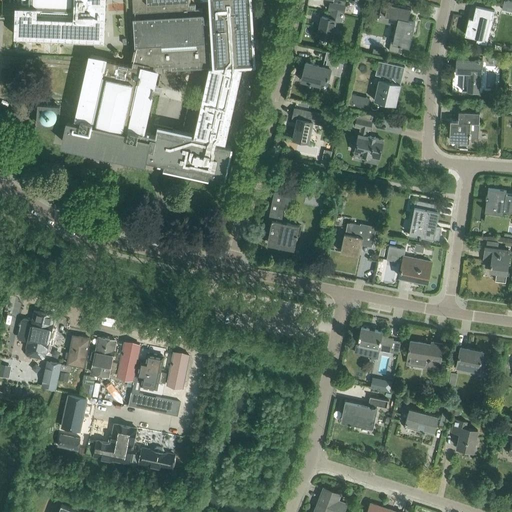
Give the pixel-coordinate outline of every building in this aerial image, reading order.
[(14,0),(14,3),(21,4),(20,4),(20,17),(16,17),(15,34),(27,35),(27,41),(45,41),(45,36),(104,38),(105,0),(14,0)] [(91,54),(77,117),(61,114),(62,104),(37,102),(35,126),(60,128),(61,119),(68,120),(66,129),(67,129),(64,142),(145,160),(145,158),(165,163),(164,166),(210,176),(210,173),(225,176),(232,145),(224,144),(242,62),(254,61),(250,0),(211,0),(213,20),(202,21),(202,8),(196,8),(196,4),(189,4),(189,1),(190,1),(190,0),(132,0),(133,12),(134,12),(136,45),(137,45),(133,64),(91,54)] [(322,16),(318,35),(331,38),(335,19),(341,21),(343,12),(345,6),(346,0),(344,0),(333,0),(333,3),(330,3),(328,9),(331,10),(330,18),(322,16)] [(409,19),(411,8),(383,2),(382,5),(388,6),(386,15),(399,17),(394,41),(391,41),(389,49),(399,51),(401,45),(402,45),(410,47),(410,44),(412,44),(413,38),(411,38),(413,33),(414,27),(415,21),(409,19)] [(469,17),(465,34),(478,37),(477,42),(486,44),(494,9),(477,5),(474,18),(469,17)] [(491,49),(491,57),(503,56),(502,48),(491,49)] [(469,72),(468,90),(479,91),(481,73),(482,73),(483,60),(457,58),(456,71),(469,72)] [(341,73),(343,62),(328,59),(326,66),(306,62),(302,80),(322,85),(323,81),(329,83),(330,78),(329,78),(330,76),(331,73),(333,73),(333,72),(341,73)] [(379,77),(374,100),(381,101),(380,104),(395,108),(405,66),(383,61),(379,60),(376,74),(380,74),(379,77)] [(367,109),(370,97),(352,93),(349,105),(367,109)] [(295,108),(293,117),(298,118),(293,138),(309,142),(313,123),(323,125),(325,115),(295,108)] [(450,120),(449,139),(450,139),(450,137),(478,139),(480,111),(458,110),(458,111),(461,111),(460,120),(450,120)] [(373,120),(370,120),(357,117),(355,126),(361,127),(360,134),(359,133),(355,151),(353,151),(351,158),(360,160),(361,155),(371,157),(370,162),(378,164),(379,157),(380,157),(384,139),(367,136),(368,129),(371,129),(373,120)] [(488,187),(485,211),(503,214),(504,209),(511,210),(511,194),(506,193),(506,190),(488,187)] [(272,220),(268,241),(295,247),(300,224),(282,221),(285,205),(290,206),(292,195),(274,191),(268,219),(272,220)] [(415,207),(409,234),(439,240),(439,239),(438,238),(440,228),(427,226),(430,210),(415,207)] [(343,233),(340,252),(359,256),(362,240),(372,242),(375,226),(362,223),(362,224),(348,222),(346,234),(343,233)] [(389,246),(386,259),(402,262),(399,276),(427,281),(431,261),(412,257),(411,260),(403,258),(405,249),(389,246)] [(485,247),(484,254),(492,255),(489,274),(496,275),(495,282),(506,283),(510,251),(485,247)] [(22,319),(19,335),(20,336),(29,339),(26,353),(28,354),(43,358),(44,357),(48,342),(53,343),(53,342),(55,341),(55,339),(54,338),(56,328),(51,327),(54,315),(36,311),(34,320),(24,318),(22,319)] [(361,326),(356,352),(356,353),(357,351),(378,356),(379,349),(398,353),(401,340),(393,339),(393,338),(382,336),(383,331),(361,326)] [(90,335),(74,332),(68,364),(85,367),(90,335)] [(96,337),(88,374),(108,379),(116,341),(96,337)] [(412,340),(407,364),(439,369),(443,343),(432,341),(432,343),(412,340)] [(140,344),(125,341),(118,380),(133,382),(140,344)] [(135,377),(134,383),(145,386),(157,388),(158,382),(165,350),(149,346),(147,355),(141,353),(138,366),(137,366),(135,377)] [(461,347),(457,366),(468,368),(469,366),(479,368),(478,375),(487,376),(490,359),(482,357),(483,352),(461,347)] [(190,356),(172,352),(165,387),(184,390),(190,356)] [(60,369),(61,363),(51,361),(49,367),(47,366),(42,386),(55,389),(56,385),(59,371),(60,369)] [(11,365),(0,362),(0,373),(9,375),(11,365)] [(90,395),(93,383),(95,376),(84,374),(83,381),(81,393),(90,395)] [(372,381),(371,387),(390,391),(392,381),(381,378),(380,383),(372,381)] [(132,391),(129,404),(141,407),(143,394),(132,391)] [(65,413),(61,430),(84,435),(92,398),(69,393),(65,413)] [(156,396),(153,409),(178,415),(181,401),(156,396)] [(372,427),(377,407),(376,407),(377,403),(387,406),(389,400),(370,396),(368,406),(346,401),(342,420),(372,427)] [(402,409),(401,410),(408,411),(405,426),(422,431),(434,434),(439,416),(409,408),(408,411),(402,409)] [(454,418),(451,431),(460,433),(457,447),(473,450),(477,430),(465,427),(466,421),(454,418)] [(97,440),(94,455),(130,461),(136,427),(115,423),(112,435),(109,435),(108,442),(97,440)] [(61,434),(59,446),(78,449),(80,438),(61,434)] [(143,447),(139,464),(171,470),(172,468),(173,467),(175,465),(176,460),(175,458),(174,456),(175,454),(164,452),(164,449),(163,447),(157,446),(155,447),(155,450),(143,447)] [(324,488),(314,511),(343,511),(347,503),(338,500),(340,494),(324,488)] [(402,511),(393,509),(371,502),(367,511),(402,511)] [(104,511),(103,511),(102,511),(99,511),(91,509),(89,511),(84,511),(62,503),(58,511),(104,511)]
